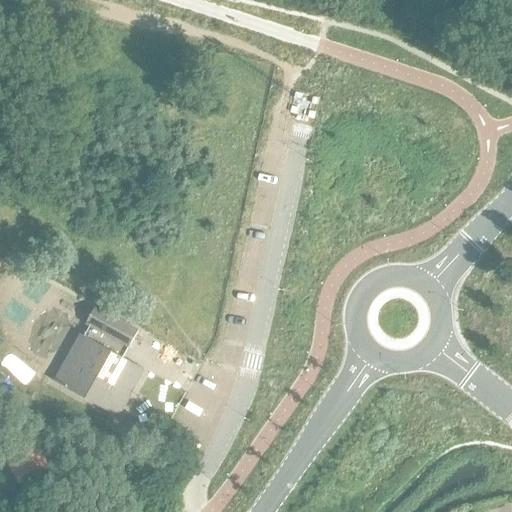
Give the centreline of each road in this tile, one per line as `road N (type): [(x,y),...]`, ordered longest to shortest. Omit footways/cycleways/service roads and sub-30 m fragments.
road 1 (tertiary): [(261,511),(374,354)]
road 2 (tertiary): [(427,287),(391,276),(360,297),(358,335),(374,354)]
road 3 (tertiary): [(511,198),(427,287)]
